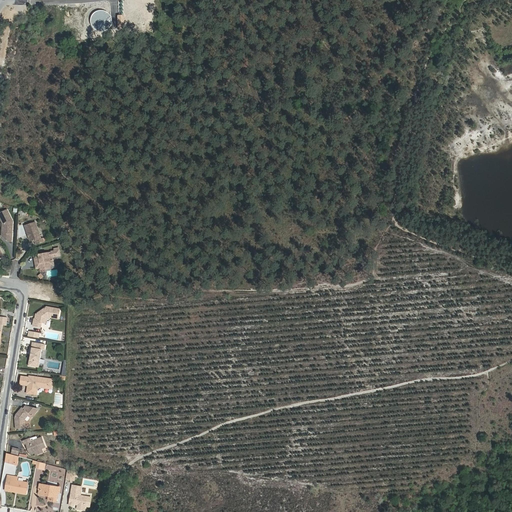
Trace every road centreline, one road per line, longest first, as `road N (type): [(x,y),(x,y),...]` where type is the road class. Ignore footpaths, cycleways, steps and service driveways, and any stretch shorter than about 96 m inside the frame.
road 1 (track): [(511,361),(466,377),(232,420),(133,461),(92,511)]
road 2 (track): [(466,0),(424,67),(392,223),(511,271)]
road 3 (residential): [(0,451),(24,295),(14,285)]
